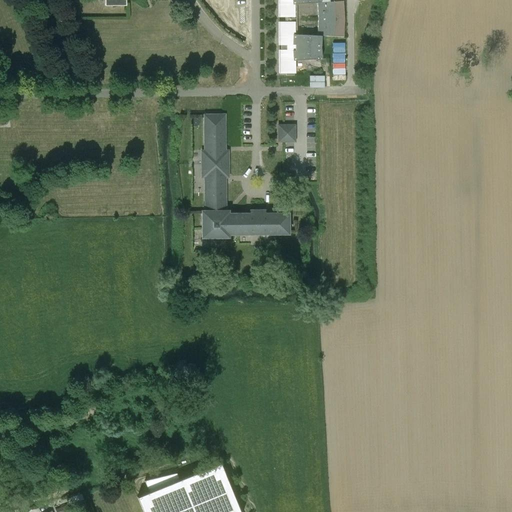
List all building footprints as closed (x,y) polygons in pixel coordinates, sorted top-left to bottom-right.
[(277,0),(277,5),(279,5),(280,16),(285,16),(285,19),(292,19),(292,16),(295,16),(295,4),(316,3),(317,19),(344,19),(343,1),(329,2),(329,0),(277,0)] [(280,34),(278,34),(278,45),(279,45),(279,48),(321,47),(321,45),(321,35),(343,37),(344,19),(317,19),(316,36),(295,35),(295,23),(292,23),(292,19),(285,19),(285,23),(280,23),(280,34)] [(278,50),(278,61),(280,61),(280,72),(284,72),(284,76),(290,76),(290,72),(292,72),(292,61),(321,59),(321,49),(321,47),(279,48),(279,50),(278,50)] [(202,164),(227,164),(227,151),(224,151),(224,115),(204,115),(205,151),(202,151),(202,164)] [(278,126),(278,141),(294,141),(294,125),(278,126)] [(222,209),(222,207),(224,207),(224,176),(227,176),(227,164),(202,164),(202,177),(205,177),(205,209),(222,209)] [(222,209),(205,209),(205,211),(202,211),(202,237),(228,236),(228,233),(231,233),(231,217),(227,217),(222,212),(222,209)] [(231,217),(231,233),(257,233),(257,211),(250,211),(250,214),(232,214),(232,217),(231,217)] [(264,211),(257,211),(257,233),(288,233),(288,213),(264,214),(264,211)] [(239,511),(219,463),(178,480),(176,473),(144,481),(148,492),(136,497),(142,511),(239,511)]
